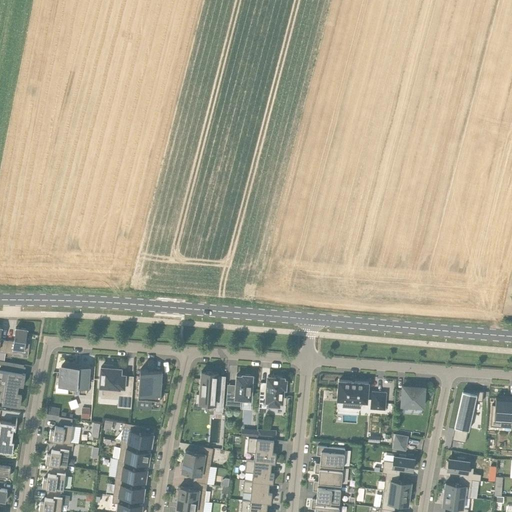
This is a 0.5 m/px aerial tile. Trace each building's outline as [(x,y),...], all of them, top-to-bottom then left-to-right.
[(7,340),(5,353),(13,354),(13,348),(28,350),(29,343),(25,343),(27,329),(16,327),(14,341),(7,340)] [(0,378),(6,380),(2,403),(20,406),(22,394),(17,394),(19,385),(23,386),(25,374),(16,372),(18,364),(24,365),(24,364),(0,360),(0,378)] [(101,397),(131,400),(130,407),(130,408),(131,408),(133,376),(125,375),(125,374),(121,374),(121,368),(113,367),(113,365),(103,364),(103,367),(101,366),(99,387),(101,387),(101,397)] [(87,394),(89,368),(61,366),(60,384),(68,385),(68,393),(87,394)] [(140,369),(138,399),(160,401),(161,384),(163,385),(164,373),(162,373),(162,371),(153,370),(153,372),(148,372),(149,370),(140,369)] [(196,394),(196,403),(223,405),(225,381),(217,380),(218,372),(201,371),(200,394),(196,394)] [(226,404),(241,405),(241,399),(251,400),(252,386),(254,386),(255,377),(252,377),(252,375),(242,374),(242,375),(236,375),(235,390),(227,389),(226,404)] [(261,381),(258,412),(259,412),(260,400),(269,401),(268,406),(279,407),(279,402),(282,402),(283,388),(285,388),(286,380),(284,379),(284,377),(267,376),(267,377),(269,377),(268,381),(267,381),(267,383),(261,383),(261,381)] [(367,402),(367,398),(371,399),(370,408),(385,410),(386,392),(372,391),(371,393),(368,392),(368,383),(339,380),(337,400),(343,400),(343,407),(352,407),(352,401),(367,402)] [(423,406),(424,386),(403,385),(401,405),(423,406)] [(462,388),(451,445),(464,448),(473,400),(480,400),(481,390),(462,388)] [(511,395),(509,396),(510,395),(501,394),(501,402),(498,401),(496,423),(497,423),(498,417),(509,418),(508,422),(511,422),(511,395)] [(51,405),(50,412),(59,414),(60,406),(51,405)] [(89,419),(89,407),(82,407),(81,418),(89,419)] [(59,416),(57,426),(55,426),(54,431),(50,430),(49,439),(55,440),(70,442),(73,425),(71,425),(72,418),(59,416)] [(0,451),(12,453),(14,441),(12,441),(13,429),(15,429),(15,430),(16,430),(17,418),(16,418),(16,424),(0,421),(0,451)] [(105,428),(113,430),(115,420),(106,418),(105,428)] [(153,434),(139,432),(140,425),(125,423),(122,440),(121,440),(137,443),(151,446),(153,434)] [(406,434),(393,433),(392,448),(405,449),(406,434)] [(274,439),(248,437),(247,452),(255,453),(254,461),(271,463),(275,463),(276,452),(272,452),(274,439)] [(54,447),(53,450),(51,449),(51,454),(47,454),(45,463),(51,464),(65,466),(67,466),(69,449),(72,450),(73,442),(70,442),(55,440),(54,446),(53,447),(54,447)] [(121,440),(118,458),(134,461),(148,463),(150,451),(136,449),(137,443),(121,440)] [(183,461),(210,466),(213,448),(199,445),(198,452),(185,450),(183,461)] [(321,464),(343,466),(344,448),(317,446),(316,455),(321,455),(322,455),(321,464)] [(394,455),(393,462),(384,460),(382,472),(386,473),(399,474),(400,468),(412,470),(414,458),(406,457),(406,455),(399,454),(398,456),(394,455)] [(459,478),(472,480),(480,481),(481,474),(473,473),(473,468),(468,467),(469,461),(464,460),(464,458),(457,457),(457,459),(449,458),(448,461),(446,461),(445,468),(447,468),(447,470),(460,471),(459,478)] [(145,481),(147,469),(133,467),(134,461),(118,458),(115,477),(131,479),(145,481)] [(245,472),(253,473),(252,481),(269,483),(273,483),(274,472),(270,472),(271,463),(254,461),(246,460),(245,472)] [(193,481),(207,483),(210,466),(183,461),(183,462),(181,462),(180,468),(182,468),(181,472),(194,474),(193,481)] [(321,464),(320,464),(315,463),(315,472),(319,473),(320,473),(319,482),(341,484),(343,466),(321,464)] [(0,476),(9,477),(10,468),(10,466),(0,464),(0,476)] [(51,464),(50,474),(48,473),(47,478),(43,478),(42,487),(48,487),(62,489),(63,490),(66,473),(64,473),(65,466),(51,464)] [(495,481),(496,466),(490,466),(488,480),(495,481)] [(386,473),(384,490),(409,494),(410,491),(412,491),(412,484),(411,484),(411,483),(398,481),(399,474),(386,473)] [(131,479),(115,477),(113,495),(129,497),(143,499),(144,487),(130,485),(131,479)] [(458,484),(445,482),(444,494),(464,497),(469,498),(472,480),(459,478),(458,484)] [(272,492),(268,492),(269,483),(252,481),(244,480),(243,492),(251,493),(250,501),(267,502),(271,503),(272,492)] [(178,497),(204,501),(207,485),(207,483),(193,481),(192,488),(179,486),(179,490),(177,490),(176,496),(178,496),(178,497)] [(318,491),(317,500),(339,502),(341,484),(319,482),(318,482),(314,481),(313,490),(317,491),(318,491)] [(39,511),(45,511),(49,511),(60,511),(62,497),(61,497),(62,489),(48,487),(47,497),(45,497),(44,502),(40,502),(39,511)] [(394,510),(395,503),(408,505),(409,494),(384,490),(381,508),(394,510)] [(444,494),(442,505),(455,507),(454,511),(467,511),(468,508),(463,508),(464,497),(444,494)] [(128,503),(129,497),(113,495),(112,502),(118,503),(116,511),(140,511),(142,505),(128,503)] [(202,511),(204,501),(178,497),(176,508),(189,510),(188,511),(202,511)] [(317,500),(316,500),(312,499),(311,508),(315,509),(316,509),(315,511),(338,511),(339,502),(317,500)] [(269,511),(266,511),(267,502),(250,501),(242,500),(241,511),(243,511),(269,511)]
